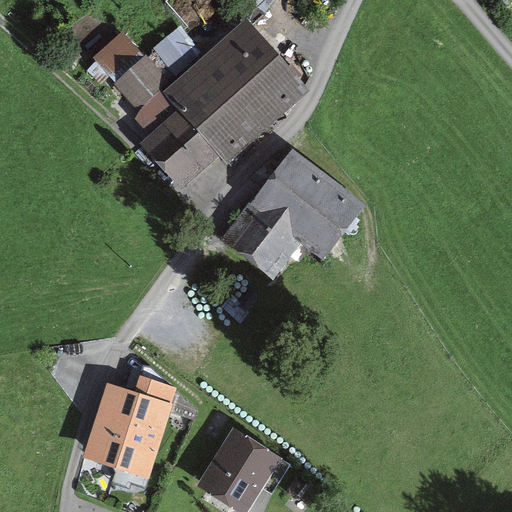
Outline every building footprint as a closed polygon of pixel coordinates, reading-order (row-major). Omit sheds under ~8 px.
[(208,0),(172,0),(183,22),(212,8),(208,0)] [(188,112),(150,145),(182,181),(216,150),(224,159),(300,92),(247,32),(173,96),(188,112)] [(294,159),(232,239),(268,266),(294,232),(321,253),(357,208),(294,159)] [(136,406),(110,397),(91,452),(144,470),(169,396),(142,387),(136,406)] [(236,433),(204,483),(243,507),(275,457),(236,433)]
